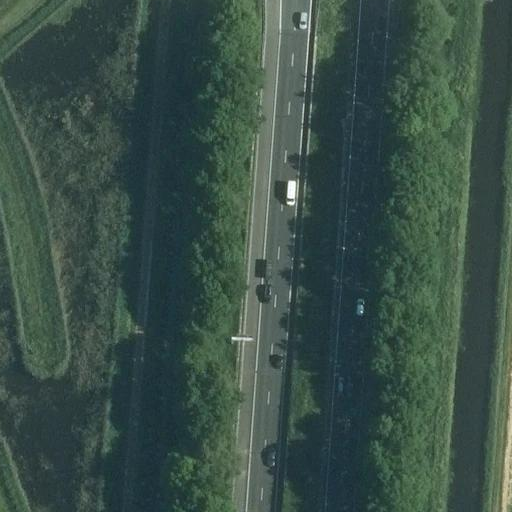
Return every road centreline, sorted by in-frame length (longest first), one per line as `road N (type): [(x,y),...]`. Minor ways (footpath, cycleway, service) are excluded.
road 1 (track): [(166,0),(126,511)]
road 2 (motorway): [(296,0),(260,511)]
road 3 (motorway): [(338,511),(374,0)]
road 4 (track): [(497,511),(511,317)]
